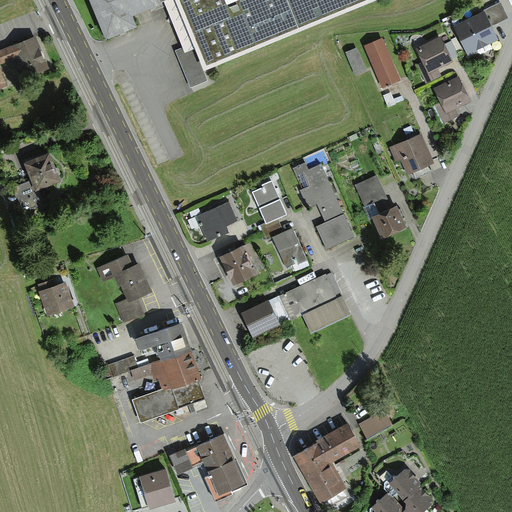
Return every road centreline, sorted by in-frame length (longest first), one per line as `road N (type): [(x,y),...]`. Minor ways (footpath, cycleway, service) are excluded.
road 1 (primary): [(57,0),(270,430)]
road 2 (unclassified): [(270,430),(312,407),(374,346),(511,34)]
